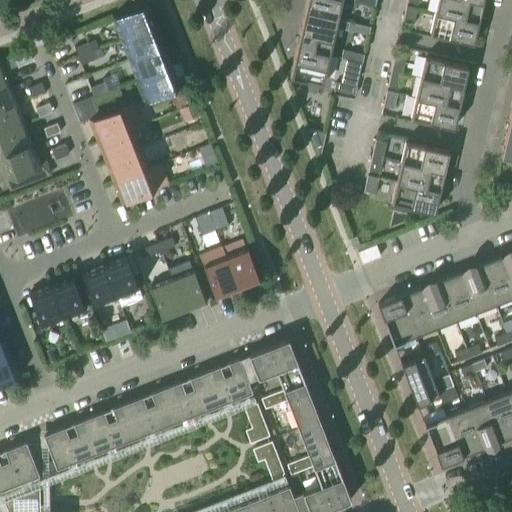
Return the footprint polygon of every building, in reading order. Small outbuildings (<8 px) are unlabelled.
[(309,0),(305,20),(337,27),(349,30),(351,22),(339,19),(343,0),(309,0)] [(473,0),(439,0),(437,12),(480,22),(484,3),(473,0)] [(115,17),(123,38),(157,25),(149,4),(115,17)] [(404,21),(415,24),(419,8),(408,6),(404,21)] [(480,22),(437,12),(432,33),(475,43),(480,22)] [(305,20),(298,48),(331,55),(337,27),(305,20)] [(349,30),(370,35),(372,27),(351,22),(349,30)] [(123,38),(131,58),(165,45),(157,25),(123,38)] [(76,47),(80,55),(93,50),(90,41),(76,47)] [(131,58),(139,79),(173,65),(165,45),(131,58)] [(331,55),(298,48),(292,76),(324,83),(331,55)] [(17,55),(21,64),(34,59),(31,50),(17,55)] [(93,50),(80,55),(83,64),(97,59),(93,50)] [(343,58),(364,63),(366,55),(345,50),(343,58)] [(396,55),(393,70),(404,73),(407,58),(396,55)] [(427,56),(422,77),(465,87),(470,66),(427,56)] [(0,62),(0,86),(11,82),(3,61),(0,62)] [(173,65),(139,79),(147,99),(181,86),(173,65)] [(404,73),(393,70),(389,86),(400,88),(404,73)] [(422,77),(417,97),(460,107),(465,87),(422,77)] [(92,87),(95,95),(109,90),(105,81),(92,87)] [(0,86),(0,109),(18,102),(11,82),(0,86)] [(30,87),(33,96),(47,91),(43,82),(30,87)] [(335,89),(357,94),(358,87),(337,82),(335,89)] [(109,90),(95,95),(99,104),(112,99),(109,90)] [(385,106),(395,108),(399,93),(388,90),(385,106)] [(192,103),(188,92),(176,97),(180,107),(192,103)] [(460,107),(417,97),(412,118),(455,128),(460,107)] [(0,109),(0,132),(26,122),(18,102),(0,109)] [(37,107),(41,116),(55,111),(51,102),(37,107)] [(91,119),(99,140),(134,127),(133,126),(143,123),(135,103),(126,106),(125,106),(91,119)] [(185,123),(198,117),(193,104),(180,109),(185,123)] [(0,132),(0,155),(34,142),(26,122),(0,132)] [(45,127),(49,136),(62,131),(59,122),(45,127)] [(99,140),(107,160),(141,147),(134,127),(99,140)] [(327,132),(308,128),(321,160),(327,132)] [(511,134),(507,134),(502,155),(511,157),(511,134)] [(377,139),(373,155),(384,157),(388,142),(377,139)] [(407,141),(402,161),(445,171),(450,151),(407,141)] [(34,142),(0,155),(12,188),(50,173),(46,161),(42,163),(34,142)] [(53,147),(57,158),(71,153),(67,142),(53,147)] [(107,160),(115,180),(149,167),(141,147),(107,160)] [(215,150),(202,155),(208,168),(220,163),(215,150)] [(384,157),(373,155),(370,170),(381,173),(384,157)] [(402,161),(398,181),(441,191),(445,171),(402,161)] [(149,167),(115,180),(123,201),(157,188),(149,167)] [(365,190),(376,193),(380,177),(369,175),(365,190)] [(441,191),(398,181),(393,202),(436,212),(441,191)] [(18,231),(75,217),(69,192),(12,205),(18,231)] [(217,229),(230,224),(223,206),(210,211),(217,229)] [(217,229),(210,211),(196,216),(203,234),(217,229)] [(173,236),(159,241),(163,250),(176,245),(173,236)] [(351,238),(355,249),(362,246),(358,236),(351,238)] [(163,250),(159,241),(146,247),(149,256),(163,250)] [(364,262),(382,255),(377,244),(359,251),(364,262)] [(240,289),(227,255),(226,255),(222,245),(202,253),(219,297),(240,289)] [(248,247),(227,255),(240,289),(261,281),(248,247)] [(502,255),(501,255),(511,283),(511,253),(503,257),(502,255)] [(127,254),(106,262),(123,307),(144,298),(127,254)] [(511,283),(501,255),(481,263),(497,304),(498,303),(503,314),(511,310),(511,303),(510,299),(511,297),(511,283)] [(123,307),(106,262),(85,270),(98,304),(118,297),(122,307),(123,307)] [(462,271),(461,271),(476,312),(497,304),(481,263),(479,264),(480,266),(463,273),(462,271)] [(194,268),(173,276),(186,310),(207,302),(194,268)] [(461,271),(441,279),(456,320),(476,312),(461,271)] [(73,275),(52,283),(65,317),(86,309),(73,275)] [(186,310),(173,276),(152,284),(165,318),(186,310)] [(422,286),(420,287),(436,327),(456,320),(441,279),(439,279),(440,282),(423,289),(422,286)] [(65,317),(52,283),(31,291),(44,325),(65,317)] [(420,287),(400,295),(416,335),(436,327),(420,287)] [(416,335),(400,295),(379,303),(395,343),(416,335)] [(156,319),(152,309),(146,312),(143,317),(145,324),(156,319)] [(511,340),(508,332),(495,337),(499,345),(511,340)] [(0,335),(0,358),(11,354),(3,334),(0,335)] [(304,491),(312,511),(317,511),(352,499),(346,483),(343,485),(341,478),(344,477),(335,455),(332,456),(303,382),(306,381),(298,359),(295,360),(292,354),(295,353),(289,338),(250,353),(259,376),(277,369),(285,388),(262,397),(266,407),(289,399),(311,454),(288,463),(292,473),(314,464),(322,483),(304,491)] [(437,340),(429,343),(434,355),(442,352),(437,340)] [(422,346),(425,354),(426,358),(434,355),(429,343),(422,346)] [(479,343),(467,348),(471,356),(482,352),(479,343)] [(471,356),(467,348),(465,344),(455,348),(457,352),(455,352),(459,361),(471,356)] [(511,357),(511,347),(501,352),(505,360),(511,357)] [(56,359),(52,348),(44,350),(48,362),(56,359)] [(0,382),(19,375),(11,354),(0,358),(0,382)] [(402,363),(418,404),(441,395),(439,391),(426,358),(425,354),(402,363)] [(49,461),(50,475),(60,471),(58,466),(253,390),(240,357),(229,361),(232,366),(223,370),(221,364),(191,376),(193,381),(184,385),(182,379),(152,391),(154,396),(145,400),(143,394),(113,406),(115,411),(107,415),(105,410),(75,421),(77,427),(68,430),(66,425),(44,433),(44,443),(49,443),(55,459),(49,461)] [(485,358),(473,363),(476,371),(488,366),(485,358)] [(476,371),(473,363),(461,367),(464,376),(476,371)] [(447,388),(451,400),(459,397),(455,385),(447,388)] [(439,391),(441,395),(444,403),(451,400),(447,388),(439,391)] [(511,403),(507,391),(487,399),(503,440),(511,436),(511,403)] [(247,429),(252,442),(271,434),(258,402),(257,403),(254,396),(243,400),(253,426),(247,429)] [(487,399),(467,407),(483,448),(484,447),(483,445),(501,438),(502,440),(503,440),(487,399)] [(467,407),(447,415),(462,455),(483,448),(467,407)] [(462,455),(447,415),(426,423),(442,464),(462,455)] [(41,511),(41,504),(40,460),(35,460),(27,440),(6,448),(8,453),(0,456),(0,489),(1,489),(10,511),(41,511)] [(265,458),(276,484),(286,480),(284,473),(285,472),(273,440),(254,447),(259,460),(265,458)] [(300,511),(290,484),(218,511),(300,511)]
